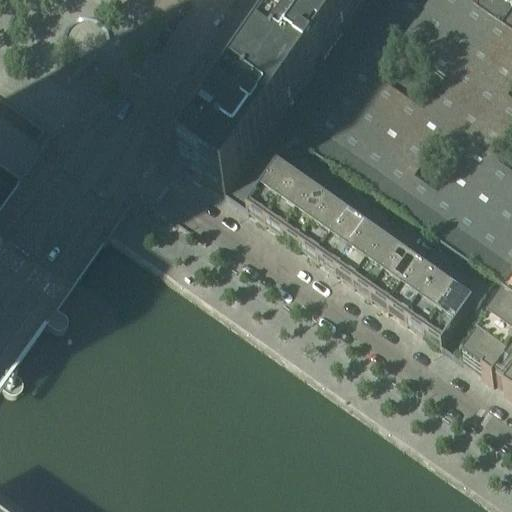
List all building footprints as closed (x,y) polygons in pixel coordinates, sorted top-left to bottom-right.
[(503,398),(511,404),(511,0),(299,0),(180,171),(246,217),(277,173),(296,147),(504,293),(454,364),(493,391),(495,388),(504,395),(503,398)] [(277,173),(246,217),(264,230),(295,186),(277,173)] [(295,186),(264,230),(282,242),(313,198),(295,186)] [(313,198),(282,242),(299,255),(330,211),(313,198)] [(330,211),(299,255),(317,267),(348,223),(330,211)] [(348,223),(317,267),(335,280),(366,236),(348,223)] [(366,236),(335,280),(352,292),(383,248),(366,236)] [(383,248),(352,292),(370,305),(401,261),(383,248)] [(401,261),(370,305),(388,317),(419,273),(401,261)] [(65,319),(12,281),(0,272),(0,295),(54,334),(58,335),(61,334),(63,333),(66,331),(67,328),(67,325),(66,322),(65,319)] [(419,273),(388,317),(405,330),(436,285),(419,273)] [(436,285),(405,330),(423,342),(454,298),(436,285)] [(454,298),(423,342),(441,355),(472,311),(454,298)] [(19,382),(0,368),(0,391),(9,397),(12,398),(15,397),(18,396),(20,394),(21,391),(21,388),(21,385),(19,382)]
